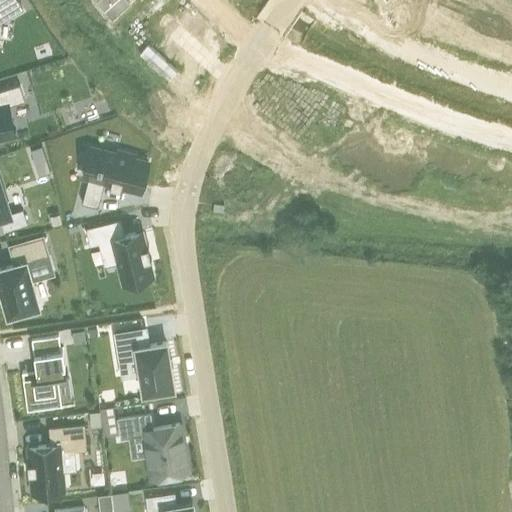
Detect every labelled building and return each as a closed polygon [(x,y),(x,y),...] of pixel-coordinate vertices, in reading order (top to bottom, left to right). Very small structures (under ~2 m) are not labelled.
[(0,137),(4,137),(1,125),(12,122),(8,106),(25,100),(20,83),(0,89),(0,137)] [(35,162),(46,158),(42,146),(30,150),(35,162)] [(89,175),(82,203),(98,207),(104,181),(140,190),(148,161),(133,157),(133,154),(117,150),(117,153),(103,149),(100,161),(99,161),(97,167),(99,167),(96,177),(89,175)] [(0,179),(0,217),(4,230),(27,222),(22,208),(11,212),(0,179)] [(116,219),(85,227),(90,245),(98,243),(113,240),(118,262),(124,283),(153,275),(149,260),(145,246),(141,231),(125,235),(120,236),(116,219)] [(77,225),(68,227),(69,233),(78,231),(77,225)] [(14,264),(0,267),(0,285),(0,286),(3,298),(4,298),(8,314),(38,306),(26,262),(49,256),(43,235),(9,245),(14,264)] [(144,327),(115,332),(119,361),(138,358),(140,375),(143,392),(174,388),(171,368),(169,356),(166,341),(147,344),(144,327)] [(97,336),(96,328),(88,329),(89,337),(97,336)] [(85,330),(73,332),(74,343),(86,341),(85,330)] [(58,375),(65,374),(63,367),(65,366),(63,349),(61,350),(59,334),(32,338),(37,377),(23,379),(27,409),(62,404),(58,375)] [(100,411),(89,411),(90,427),(101,427),(100,411)] [(150,413),(118,418),(121,437),(145,433),(152,476),(188,470),(180,423),(152,427),(150,413)] [(50,444),(29,446),(33,492),(64,489),(62,471),(60,451),(87,449),(84,422),(48,426),(50,444)] [(115,511),(120,511),(130,511),(128,492),(113,494),(115,511)] [(174,492),(146,497),(149,510),(162,508),(162,511),(194,511),(193,502),(176,504),(174,492)] [(114,511),(112,493),(100,494),(101,511),(114,511)]
